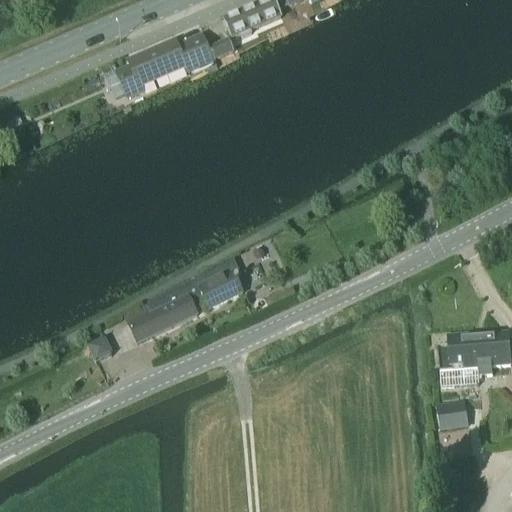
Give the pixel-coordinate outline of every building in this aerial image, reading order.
[(250,34),(280,20),(277,14),(288,9),(288,10),(307,2),(306,0),(277,0),(272,3),(272,2),(223,24),(231,43),(240,39),(242,41),(251,37),(250,34)] [(131,70),(117,77),(127,102),(143,95),(141,90),(185,70),(188,76),(199,71),(213,65),(202,39),(188,45),(176,50),(174,45),(149,56),(141,60),(128,65),(131,70)] [(228,43),(209,51),(210,53),(214,62),(215,64),(233,56),(228,43)] [(172,294),(153,304),(142,310),(146,318),(126,328),(136,348),(168,332),(196,318),(197,318),(190,304),(201,299),(208,313),(242,296),(237,285),(253,277),(244,258),(228,266),(194,282),(195,283),(172,294)] [(448,351),(437,352),(439,376),(440,391),(453,390),(452,375),(477,373),(478,380),(492,379),(491,371),(510,369),(507,336),(498,337),(474,339),(474,337),(447,339),(448,351)] [(104,341),(87,349),(95,365),(111,357),(104,341)] [(440,436),(468,432),(464,405),(436,409),(440,436)]
